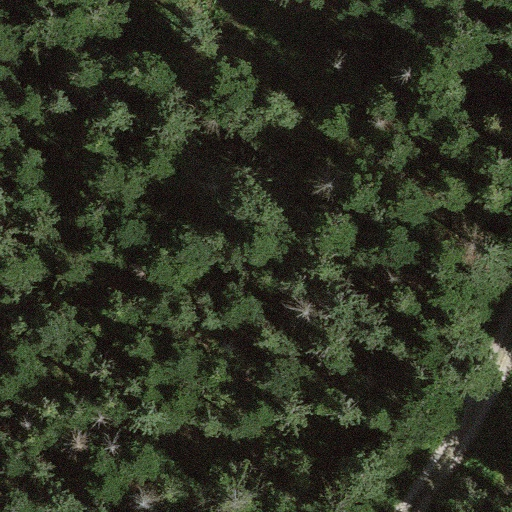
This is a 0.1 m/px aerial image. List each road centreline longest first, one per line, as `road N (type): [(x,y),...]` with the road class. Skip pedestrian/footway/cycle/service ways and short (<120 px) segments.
road 1 (track): [(0,197),(217,0)]
road 2 (track): [(511,349),(474,436),(428,511)]
